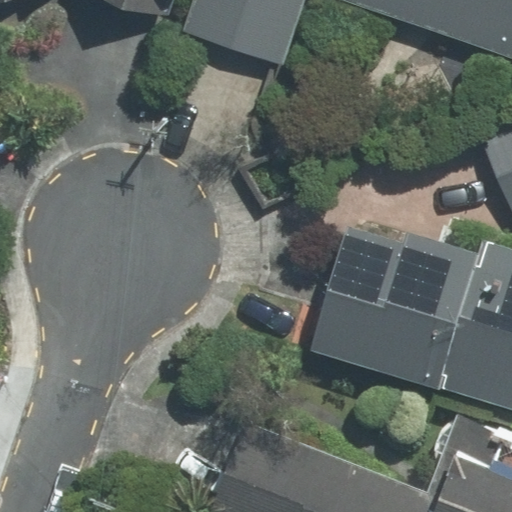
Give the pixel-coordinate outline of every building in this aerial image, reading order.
[(145,0),(177,9),(179,0),(145,0)] [(511,0),(201,0),(191,32),(302,65),(321,0),(339,0),(511,51),(511,0)] [(511,109),(490,120),(511,167),(511,109)] [(0,156),(14,144),(0,129),(0,156)] [(511,227),(368,185),(325,329),(511,383),(511,227)] [(231,511),(511,511),(511,426),(465,409),(436,487),(265,423),(231,511)]
